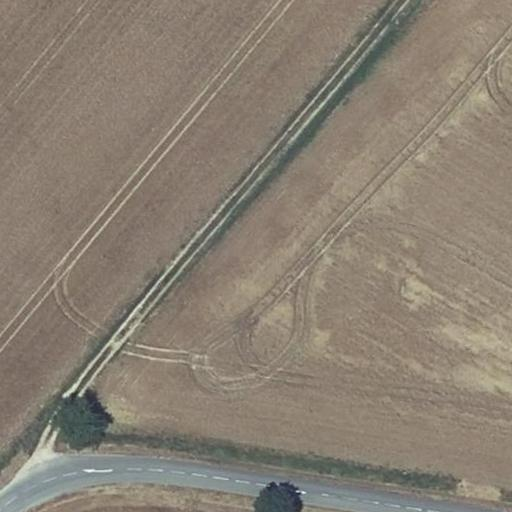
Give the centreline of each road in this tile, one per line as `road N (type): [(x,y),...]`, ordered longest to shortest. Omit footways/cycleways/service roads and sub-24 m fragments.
road 1 (track): [(40,485),(46,442),(113,341),(401,0)]
road 2 (tertiary): [(0,509),(73,473),(142,467),(436,511)]
